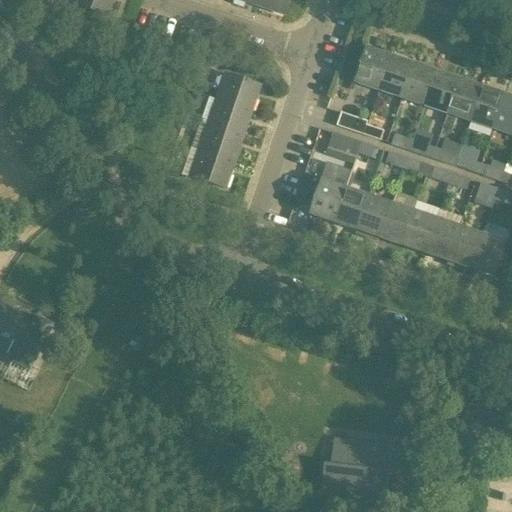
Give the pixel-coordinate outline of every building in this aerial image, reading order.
[(107,17),(112,0),(73,0),(72,5),(107,17)] [(234,0),(258,8),(260,0),(234,0)] [(284,17),(289,0),(260,0),(258,8),(284,17)] [(473,0),(445,0),(445,1),(470,9),(473,0)] [(356,84),(379,92),(391,58),(368,49),(356,84)] [(402,100),(414,65),(391,58),(379,92),(402,100)] [(208,65),(199,61),(195,73),(204,76),(208,65)] [(414,65),(402,100),(425,108),(436,73),(414,65)] [(436,73),(425,108),(448,116),(459,81),(436,73)] [(224,76),(215,101),(251,114),(260,88),(224,76)] [(471,123),(483,89),(459,81),(448,116),(445,124),(454,128),(457,119),(471,123)] [(483,89),(471,123),(493,131),(505,96),(483,89)] [(187,107),(198,111),(203,99),(191,95),(187,107)] [(511,137),(511,98),(505,96),(493,131),(511,137)] [(207,127),(242,139),(251,114),(215,101),(207,127)] [(337,127),(341,129),(363,136),(367,123),(342,114),(337,127)] [(381,142),(384,133),(367,127),(367,123),(363,136),(381,142)] [(198,152),(234,164),(242,139),(207,127),(198,152)] [(411,142),(394,136),(391,146),(408,152),(411,142)] [(334,147),(344,151),(341,161),(353,165),(360,145),(338,137),(334,147)] [(411,142),(408,152),(427,158),(430,149),(411,142)] [(354,165),(357,155),(375,161),(379,151),(360,145),(353,165),(354,165)] [(225,190),(234,164),(198,152),(198,153),(190,150),(181,175),(225,190)] [(457,158),(441,152),(437,162),(454,168),(457,158)] [(405,160),(389,155),(386,165),(401,170),(405,160)] [(457,158),(454,168),(473,174),(476,164),(457,158)] [(405,160),(401,170),(424,178),(428,168),(405,160)] [(428,168),(424,178),(447,186),(451,176),(428,168)] [(503,174),(487,168),(483,178),(499,183),(503,174)] [(511,176),(503,174),(499,183),(511,187),(511,176)] [(447,186),(467,192),(470,182),(451,176),(447,186)] [(311,217),(333,225),(345,190),(322,183),(311,217)] [(496,191),(481,186),(478,196),(493,201),(496,191)] [(345,190),(333,225),(354,232),(366,197),(345,190)] [(511,196),(496,191),(493,201),(511,207),(511,196)] [(379,240),(390,205),(366,197),(354,232),(355,232),(354,235),(366,239),(367,236),(379,240)] [(401,248),(413,213),(390,205),(379,240),(401,248)] [(413,213),(401,248),(425,255),(436,220),(413,213)] [(436,220),(425,255),(447,263),(459,228),(436,220)] [(470,271),(482,235),(459,228),(447,263),(448,263),(447,266),(459,270),(460,267),(470,271)] [(506,243),(482,235),(470,271),(494,279),(506,243)] [(12,363),(29,372),(52,328),(34,319),(33,321),(0,304),(0,350),(15,358),(12,363)] [(331,465),(325,464),(320,502),(384,510),(389,475),(395,476),(399,449),(334,441),(331,465)]
